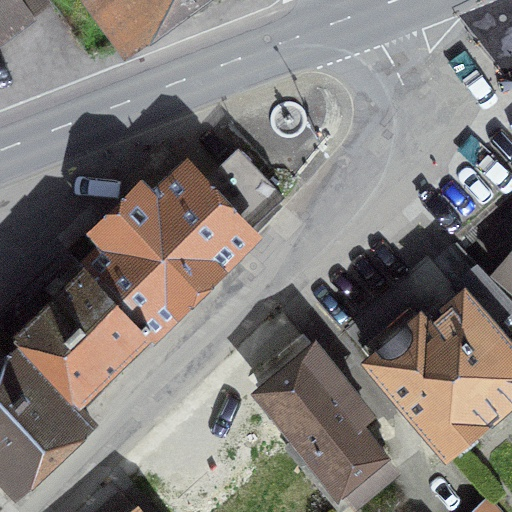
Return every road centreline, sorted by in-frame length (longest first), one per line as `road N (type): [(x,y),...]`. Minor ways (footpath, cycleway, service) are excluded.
road 1 (unclassified): [(425,124),(400,173),(45,511)]
road 2 (primary): [(0,148),(365,14)]
road 3 (unclassified): [(484,0),(425,124)]
road 4 (residential): [(365,14),(425,124)]
